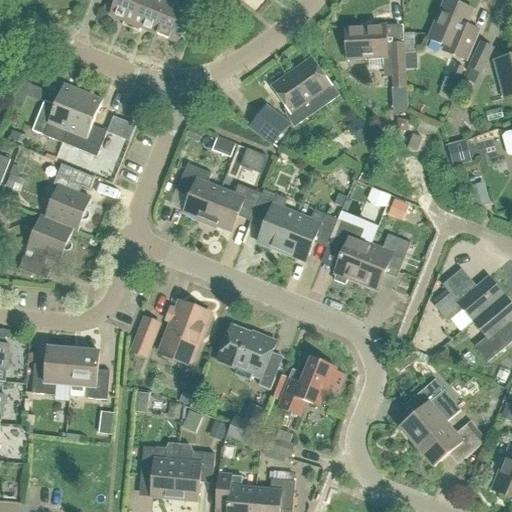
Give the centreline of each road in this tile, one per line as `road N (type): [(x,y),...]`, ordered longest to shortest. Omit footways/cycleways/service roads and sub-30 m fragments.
road 1 (residential): [(435,511),(378,487),(361,468),(358,439),(374,390),(371,354),(346,326),(129,238)]
road 2 (residential): [(0,21),(175,96)]
road 3 (residential): [(129,238),(98,316),(0,312)]
road 4 (residential): [(175,96),(263,47),(314,0)]
road 5 (residential): [(129,238),(175,96)]
